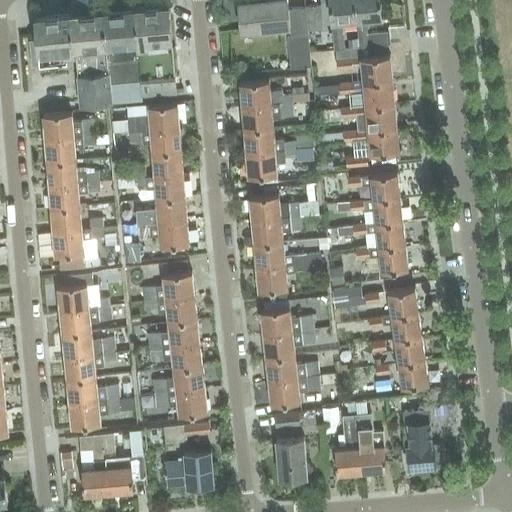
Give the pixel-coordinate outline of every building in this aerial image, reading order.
[(241,31),(290,27),(293,67),(312,65),(306,5),(305,5),(305,6),(286,8),(285,0),(249,0),(239,1),(241,31)] [(343,21),(357,19),(355,0),(330,0),(333,22),(335,49),(337,49),(345,48),(343,21)] [(355,0),(357,19),(359,38),(360,46),(379,44),(391,44),(389,31),(369,33),(368,18),(382,17),(380,0),(355,0)] [(138,55),(138,58),(140,76),(140,80),(142,96),(176,93),(173,52),(170,5),(136,8),(139,46),(137,46),(138,55)] [(309,30),(324,29),(322,5),(307,5),(309,30)] [(136,8),(103,11),(107,61),(110,83),(140,80),(140,76),(138,58),(138,55),(137,46),(139,46),(136,8)] [(110,83),(107,61),(103,11),(69,15),(73,52),(75,52),(80,106),(111,103),(110,83)] [(65,53),(73,52),(69,15),(36,18),(38,39),(38,47),(39,56),(40,66),(67,63),(67,56),(65,56),(65,53)] [(359,38),(350,39),(351,47),(360,46),(359,38)] [(29,40),(30,48),(38,47),(38,39),(29,40)] [(345,48),(337,49),(338,70),(352,68),(361,67),(362,81),(364,81),(391,78),(389,54),(380,54),(379,44),(360,46),(351,47),(345,48)] [(38,47),(30,48),(31,57),(32,57),(39,56),(38,47)] [(33,67),(40,66),(39,56),(32,57),(33,67)] [(393,102),(391,78),(364,81),(362,81),(355,82),(339,83),(340,83),(340,92),(340,94),(355,92),(363,91),(365,105),(393,102)] [(283,89),(270,90),(269,80),(241,82),(243,106),(271,103),(310,100),(309,92),(284,94),(283,89)] [(326,84),(314,85),(314,93),(326,92),(326,84)] [(310,100),(271,103),(243,106),(245,129),(273,127),(271,112),(282,112),(282,116),(295,115),(293,102),(310,100)] [(129,117),(130,130),(180,126),(178,102),(148,104),(149,115),(129,117)] [(395,126),(393,102),(365,105),(342,107),(343,118),(357,116),(357,129),(368,128),(395,126)] [(46,138),(96,134),(94,118),(82,119),(82,120),(72,121),(71,111),(44,114),(46,138)] [(152,152),(182,149),(180,126),(130,130),(132,144),(151,143),(152,152)] [(367,129),(357,129),(344,131),(345,142),(360,140),(368,139),(369,153),(398,150),(395,126),(368,128),(367,129)] [(285,138),(274,139),(273,127),(245,129),(247,152),(298,148),(297,140),(285,141),(285,138)] [(48,161),(76,159),(74,145),(84,144),(85,144),(97,143),(96,134),(46,138),(48,161)] [(298,148),(247,152),(249,176),(259,175),(277,174),(275,159),(287,159),(286,156),(298,156),(298,148)] [(154,175),(184,172),(182,149),(152,152),(154,175)] [(348,167),(369,165),(367,153),(347,156),(348,167)] [(87,171),(77,172),(76,159),(48,161),(50,185),(100,180),(99,171),(87,171)] [(332,160),(320,161),(321,169),(333,168),(332,160)] [(135,177),(147,175),(146,162),(134,164),(135,177)] [(374,198),(400,195),(397,171),(361,174),(348,175),(349,186),(363,184),(362,183),(372,182),(374,198)] [(186,196),(184,173),(154,175),(154,176),(145,177),(147,187),(155,187),(155,198),(186,196)] [(277,174),(259,175),(259,182),(277,181),(277,174)] [(52,208),(79,205),(78,193),(89,191),(102,191),(100,180),(50,185),(52,208)] [(250,196),(253,220),(280,217),(303,215),(302,202),(279,203),(278,194),(250,196)] [(376,222),(403,219),(400,195),(374,198),(364,199),(351,200),(351,201),(351,209),(351,210),(365,209),(365,211),(375,210),(376,222)] [(157,221),(187,219),(186,196),(155,198),(156,208),(137,210),(137,215),(123,216),(124,224),(136,223),(157,221)] [(318,200),(302,202),(303,215),(320,214),(318,200)] [(351,201),(338,202),(338,210),(351,209),(351,201)] [(54,231),(81,228),(79,205),(52,208),(54,231)] [(255,243),(282,240),(281,231),(292,230),(304,229),(303,215),(280,217),(253,220),(255,243)] [(91,227),(103,226),(102,217),(90,218),(91,227)] [(157,221),(136,223),(137,238),(158,237),(159,246),(189,243),(187,219),(157,221)] [(379,246),(406,242),(403,219),(376,222),(367,223),(367,222),(353,224),(355,234),(368,232),(368,231),(377,230),(379,246)] [(353,224),(338,226),(339,235),(354,233),(353,224)] [(81,228),(54,231),(56,255),(58,254),(60,265),(84,263),(82,238),(104,235),(103,227),(81,228)] [(328,238),(319,239),(320,250),(323,249),(329,249),(328,238)] [(295,254),(283,255),(282,240),(255,243),(257,266),(284,264),(322,260),(322,253),(295,255),(295,254)] [(369,245),(356,246),(357,257),(371,256),(371,255),(379,254),(381,270),(408,267),(406,242),(379,246),(370,246),(369,245)] [(100,255),(85,257),(85,265),(100,263),(100,255)] [(322,260),(284,264),(257,266),(259,290),(286,288),(285,273),(323,268),(322,260)] [(343,268),(331,269),(333,284),(345,283),(343,268)] [(192,271),(162,274),(163,285),(144,287),(146,300),(195,295),(192,271)] [(61,309),(89,307),(87,284),(94,283),(93,272),(68,275),(68,285),(58,286),(61,309)] [(366,295),(362,295),(361,286),(333,290),(335,307),(367,302),(367,303),(380,301),(379,291),(366,293),(366,295)] [(392,314),(418,311),(415,286),(389,290),(392,313),(392,314)] [(167,321),(197,318),(195,295),(146,300),(147,308),(158,307),(159,312),(166,312),(167,321)] [(99,306),(112,304),(111,297),(98,299),(99,306)] [(89,307),(61,309),(63,333),(91,330),(90,320),(100,319),(100,320),(113,319),(112,304),(99,306),(89,307)] [(313,315),(290,317),(289,307),(262,310),(264,334),(291,331),(315,328),(313,315)] [(418,311),(392,314),(392,313),(369,316),(370,327),(384,325),(384,324),(393,323),(395,338),(422,334),(418,311)] [(141,314),(133,315),(134,323),(142,322),(141,314)] [(168,331),(149,333),(151,346),(199,341),(197,318),(167,321),(168,331)] [(315,328),(291,331),(264,334),(267,357),(294,354),(293,343),(316,341),(315,328)] [(65,356),(115,351),(114,336),(103,338),(92,339),(91,330),(63,333),(65,356)] [(399,362),(425,358),(422,334),(395,338),(399,362)] [(374,350),(387,349),(386,338),(372,340),(372,341),(374,350)] [(199,341),(151,346),(153,361),(171,359),(171,367),(201,364),(199,341)] [(68,379),(96,376),(95,364),(103,363),(103,359),(116,358),(115,351),(65,356),(68,379)] [(269,380),(320,374),(318,361),(295,364),(294,354),(267,357),(269,380)] [(425,358),(399,362),(402,386),(429,382),(425,358)] [(377,375),(390,372),(389,361),(375,364),(377,375)] [(155,378),(155,380),(156,392),(169,391),(169,392),(174,391),(204,388),(201,364),(171,367),(172,376),(155,378)] [(320,374),(269,380),(272,404),(299,401),(298,390),(308,389),(309,390),(322,388),(320,374)] [(70,402),(120,397),(119,384),(97,386),(96,376),(68,379),(70,402)] [(206,411),(204,388),(174,391),(169,392),(169,391),(156,392),(159,415),(206,411)] [(120,397),(70,402),(72,426),(100,424),(99,413),(121,411),(120,397)] [(355,402),(347,403),(347,410),(356,409),(355,402)] [(336,407),(322,408),(324,432),(333,431),(337,421),(336,407)] [(442,442),(434,443),(434,442),(433,442),(430,408),(405,410),(409,467),(436,465),(436,462),(444,461),(442,442)] [(0,409),(0,433),(9,433),(6,409),(0,409)] [(300,411),(275,414),(277,426),(301,423),(300,411)] [(360,445),(358,420),(358,414),(344,415),(346,446),(336,447),(338,473),(362,471),(360,445)] [(360,445),(362,471),(386,469),(384,443),(370,444),(369,419),(358,420),(360,445)] [(185,423),(185,424),(165,426),(167,442),(181,441),(186,440),(186,435),(210,433),(208,421),(185,423)] [(141,430),(130,431),(132,456),(143,455),(141,430)] [(115,432),(104,433),(106,455),(117,454),(115,432)] [(104,455),(106,455),(104,433),(80,436),(82,450),(93,449),(95,460),(97,459),(98,467),(83,468),(85,493),(109,491),(106,457),(104,457),(104,455)] [(306,463),(304,436),(277,438),(280,477),(307,475),(307,470),(310,468),(306,463)] [(186,484),(214,483),(210,448),(182,450),(183,460),(165,461),(167,485),(185,483),(186,484)] [(71,451),(61,452),(63,469),(73,468),(71,451)] [(106,457),(109,491),(133,489),(131,465),(132,464),(132,456),(106,457)]
